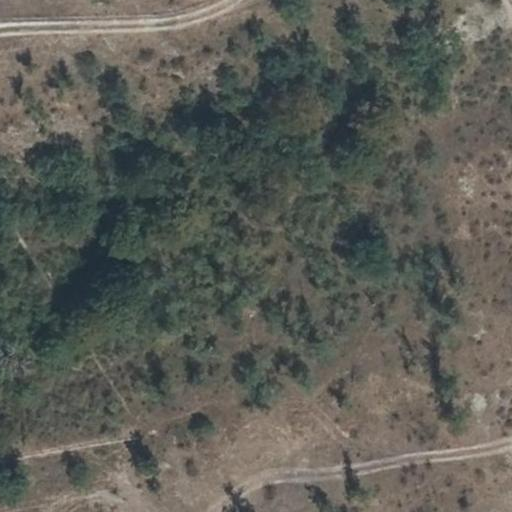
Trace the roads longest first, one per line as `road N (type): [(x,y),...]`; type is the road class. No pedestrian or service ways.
road 1 (track): [(511,443),(265,483),(215,511)]
road 2 (track): [(0,30),(153,25),(231,0)]
